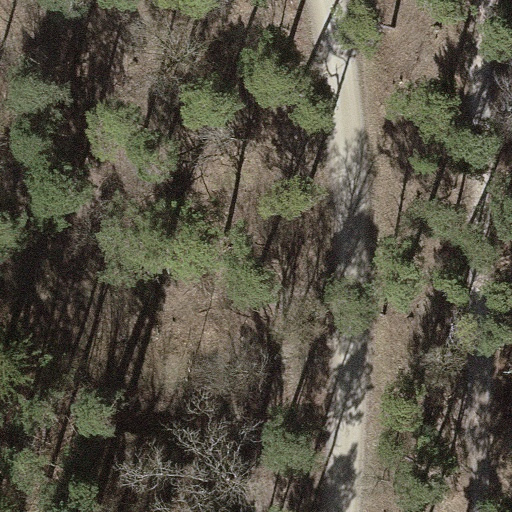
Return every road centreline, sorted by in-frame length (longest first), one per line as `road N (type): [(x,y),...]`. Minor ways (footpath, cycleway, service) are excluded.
road 1 (track): [(332,0),(354,154),(347,511)]
road 2 (track): [(472,511),(487,0)]
